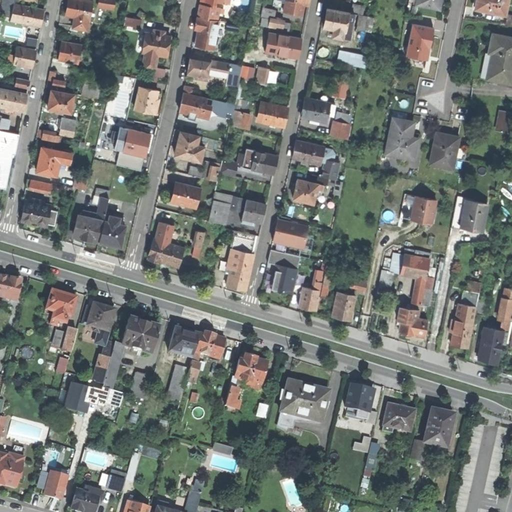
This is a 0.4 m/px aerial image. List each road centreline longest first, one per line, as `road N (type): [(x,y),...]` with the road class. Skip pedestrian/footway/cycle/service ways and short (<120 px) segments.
road 1 (residential): [(0,255),(511,415)]
road 2 (residential): [(248,311),(315,0)]
road 3 (residential): [(129,275),(191,0)]
road 4 (residential): [(511,390),(248,311)]
road 5 (residential): [(6,237),(53,0)]
road 6 (residential): [(129,275),(6,237)]
road 7 (residential): [(248,311),(129,275)]
